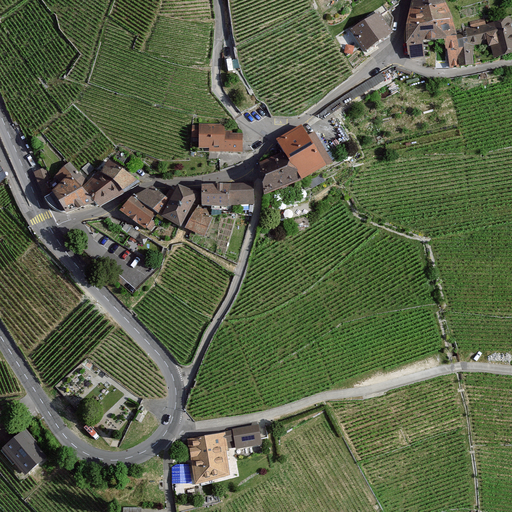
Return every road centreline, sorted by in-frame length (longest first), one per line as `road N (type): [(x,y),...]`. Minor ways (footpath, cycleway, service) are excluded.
road 1 (track): [(511,369),(443,368),(260,417),(170,424)]
road 2 (tertiary): [(0,335),(71,443),(95,457),(120,460),(160,437),(175,407),(175,384)]
road 3 (unclassified): [(249,165),(260,195),(240,272),(194,367),(175,384)]
road 4 (unclassified): [(50,227),(144,186),(209,180),(249,165)]
road 5 (tertiary): [(175,384),(167,363),(50,227)]
road 6 (unclassified): [(274,136),(247,126),(216,89),(216,0)]
road 7 (unclassified): [(274,136),(391,56)]
road 8 (unclassified): [(391,56),(447,75),(511,61)]
road 9 (tertiary): [(50,227),(0,113)]
